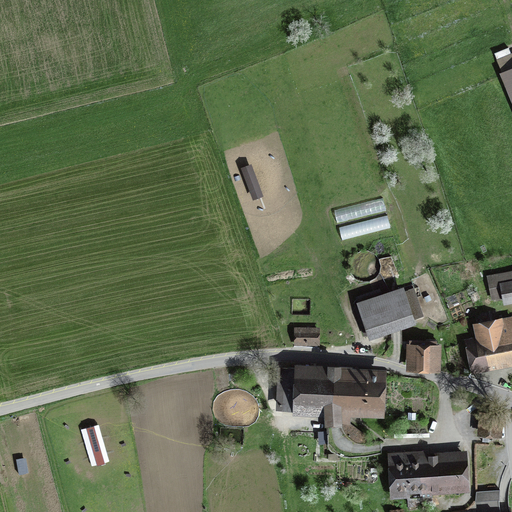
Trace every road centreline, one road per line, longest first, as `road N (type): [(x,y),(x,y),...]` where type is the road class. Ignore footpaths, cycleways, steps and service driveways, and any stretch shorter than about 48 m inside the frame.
road 1 (residential): [(192,364),(283,353),(342,357),(510,397)]
road 2 (unclassified): [(0,410),(192,364)]
